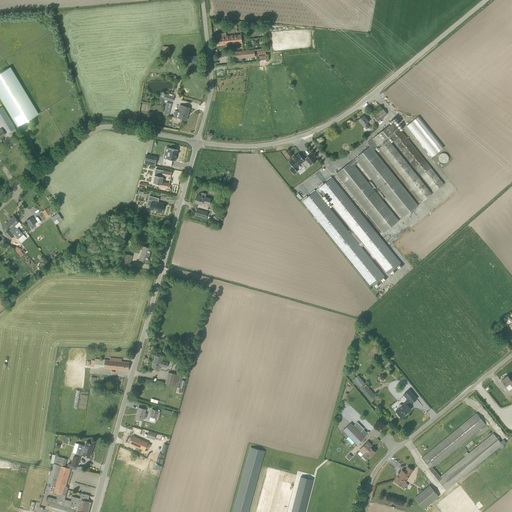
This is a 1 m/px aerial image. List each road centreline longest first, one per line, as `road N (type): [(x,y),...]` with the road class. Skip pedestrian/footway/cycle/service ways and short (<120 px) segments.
road 1 (unclassified): [(93,511),(195,141)]
road 2 (unclassified): [(195,141),(262,143),(321,126),(487,0)]
road 3 (unclassified): [(0,209),(94,126),(195,141)]
road 4 (unclassified): [(361,511),(380,459),(511,351)]
road 5 (unclassified): [(195,141),(210,68),(202,0)]
